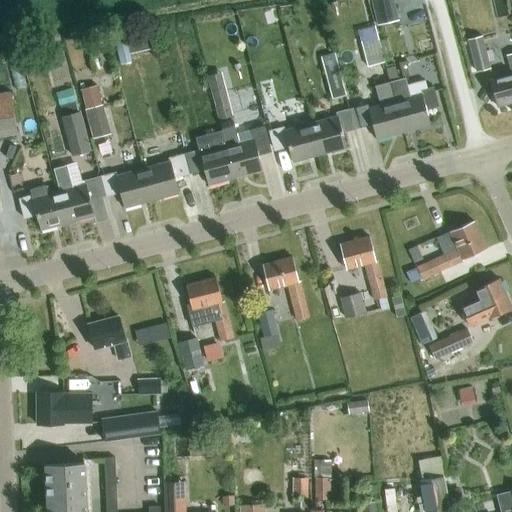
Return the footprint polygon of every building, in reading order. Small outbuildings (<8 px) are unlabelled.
[(371,0),(377,25),(397,20),(392,0),(371,0)] [(125,37),(129,54),(155,48),(151,31),(125,37)] [(476,73),(491,69),(483,36),(468,41),(476,73)] [(367,66),(384,62),(378,38),(361,42),(367,66)] [(114,41),(117,53),(120,65),(131,62),(128,51),(125,39),(114,41)] [(108,53),(104,40),(90,44),(93,57),(108,53)] [(511,53),(508,54),(511,70),(511,73),(490,80),(497,106),(511,102),(511,98),(511,53)] [(332,54),(318,58),(330,99),(344,95),(332,54)] [(386,69),(389,80),(398,78),(394,67),(386,69)] [(226,72),(210,76),(220,115),(236,111),(226,72)] [(394,100),(403,132),(430,125),(426,110),(438,106),(433,86),(420,89),(421,93),(410,96),(405,77),(389,82),(394,100)] [(403,132),(394,100),(389,82),(374,86),(375,87),(380,105),(368,108),(367,104),(354,107),(360,128),(373,124),(377,139),(403,132)] [(0,135),(16,133),(10,92),(0,93),(0,135)] [(102,106),(85,110),(93,139),(110,135),(102,106)] [(311,123),(319,154),(346,147),(342,133),(354,129),(349,109),(336,112),(337,116),(311,123)] [(65,128),(72,155),(90,150),(83,123),(80,112),(62,117),(65,128)] [(220,131),(232,178),(262,170),(258,155),(270,152),(265,131),(252,135),(254,139),(252,139),(249,130),(234,135),(229,117),(217,120),(220,131)] [(292,162),(319,154),(311,123),(285,130),(284,126),(270,130),(276,151),(288,147),(292,162)] [(208,184),(232,178),(220,131),(193,138),(196,150),(187,152),(192,173),(204,170),(208,184)] [(143,169),(151,200),(178,193),(174,178),(187,175),(181,154),(168,157),(169,162),(143,169)] [(53,168),(59,191),(68,222),(94,215),(90,201),(103,197),(97,177),(84,180),(85,184),(73,188),(67,165),(53,168)] [(124,207),(151,199),(143,169),(117,175),(116,172),(100,177),(106,197),(120,193),(124,207)] [(68,222),(59,191),(46,195),(44,185),(27,190),(28,195),(18,198),(24,219),(37,215),(41,229),(68,222)] [(416,267),(422,279),(463,261),(463,260),(486,249),(474,221),(450,231),(458,249),(416,267)] [(374,300),(386,297),(377,261),(376,261),(370,236),(339,244),(346,269),(365,265),(374,300)] [(296,320),(309,317),(300,281),(299,282),(292,257),(262,265),(268,290),(287,285),(296,320)] [(220,341),(232,338),(223,302),(222,302),(215,277),(185,285),(190,304),(186,305),(192,327),(215,321),(220,341)] [(470,326),(511,307),(511,306),(499,279),(476,290),(480,300),(462,308),(470,326)] [(345,318),(365,312),(360,293),(340,298),(345,318)] [(264,337),(278,333),(271,310),(258,313),(264,337)] [(409,319),(421,346),(436,339),(425,312),(409,319)] [(118,360),(130,356),(126,340),(125,341),(118,316),(88,324),(94,349),(114,344),(118,360)] [(471,342),(465,329),(427,345),(433,359),(471,342)] [(185,370),(203,365),(196,338),(178,343),(185,370)] [(138,394),(160,393),(160,379),(138,380),(138,394)] [(62,423),(90,423),(90,394),(62,394),(62,393),(36,393),(36,425),(62,425),(62,423)] [(157,433),(154,411),(99,419),(102,441),(157,433)] [(434,511),(447,510),(438,457),(416,461),(419,481),(416,481),(421,511),(434,511)] [(114,511),(112,458),(102,458),(104,511),(157,511),(157,507),(146,507),(146,511),(114,511)] [(328,477),(328,460),(312,461),(313,477),(328,477)] [(47,511),(86,511),(84,463),(45,465),(47,511)] [(307,507),(307,478),(293,478),(293,507),(307,507)] [(315,500),(329,499),(329,478),(315,478),(315,500)] [(164,483),(165,493),(165,511),(183,511),(183,482),(164,483)] [(511,511),(511,491),(496,496),(500,511),(511,511)] [(373,511),(373,503),(354,505),(355,511),(373,511)]
